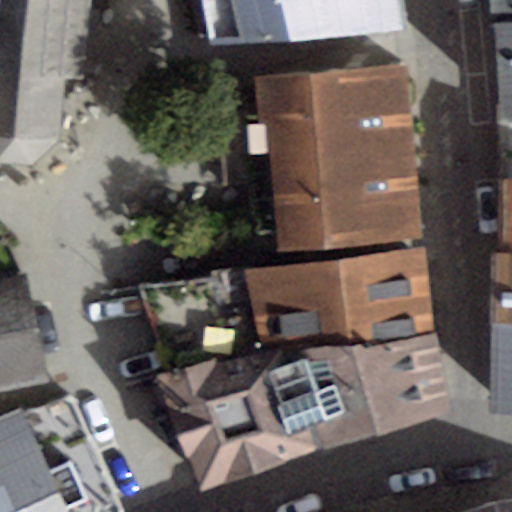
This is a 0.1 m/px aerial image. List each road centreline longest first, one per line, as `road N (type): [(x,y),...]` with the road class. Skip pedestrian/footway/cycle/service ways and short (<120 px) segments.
road 1 (residential): [(469,441),(430,46)]
road 2 (residential): [(66,215),(82,350),(154,511)]
road 3 (residential): [(430,46),(243,60),(138,79)]
road 4 (residential): [(195,511),(419,446),(469,441)]
road 5 (residential): [(66,215),(138,79)]
